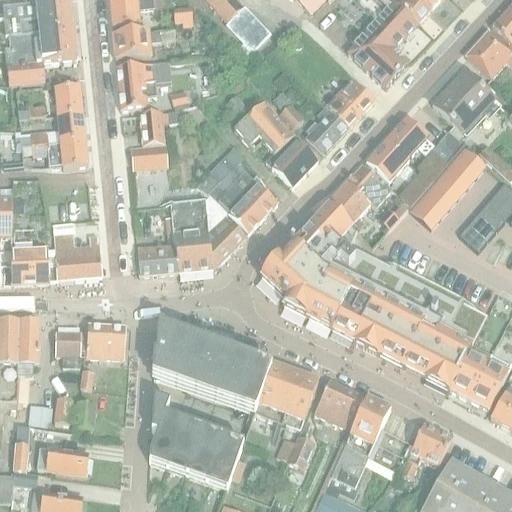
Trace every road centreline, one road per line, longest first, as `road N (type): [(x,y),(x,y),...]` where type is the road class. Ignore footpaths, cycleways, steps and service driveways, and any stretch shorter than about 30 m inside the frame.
road 1 (residential): [(494,0),(237,274),(231,299)]
road 2 (residential): [(231,299),(249,316),(511,453)]
road 3 (residential): [(120,305),(91,0)]
road 4 (residential): [(141,304),(134,501)]
road 5 (residential): [(120,305),(0,304)]
